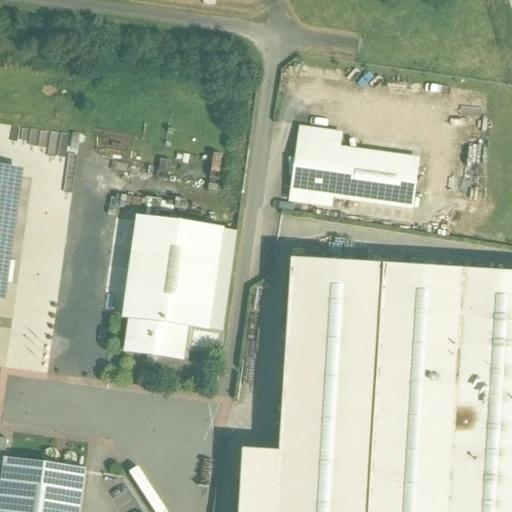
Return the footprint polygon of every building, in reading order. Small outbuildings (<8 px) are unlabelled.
[(340,140),(298,132),(286,207),(331,214),(333,204),(412,216),(417,163),(339,151),(340,140)] [(0,304),(4,305),(20,176),(0,173),(0,304)] [(222,236),(139,223),(124,320),(133,321),(128,353),(179,361),(184,329),(207,332),(222,236)] [(511,511),(511,279),(287,266),(282,468),(239,465),(237,511),(511,511)] [(82,511),(87,477),(0,464),(0,511),(82,511)]
